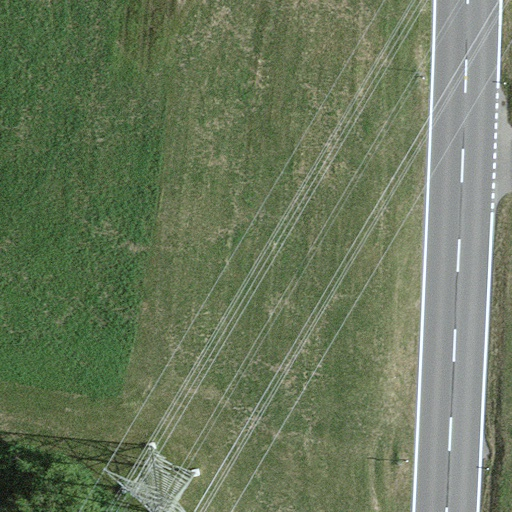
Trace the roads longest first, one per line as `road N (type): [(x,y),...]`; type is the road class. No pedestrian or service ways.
road 1 (secondary): [(447,511),(463,157)]
road 2 (secondary): [(463,157),(463,0)]
